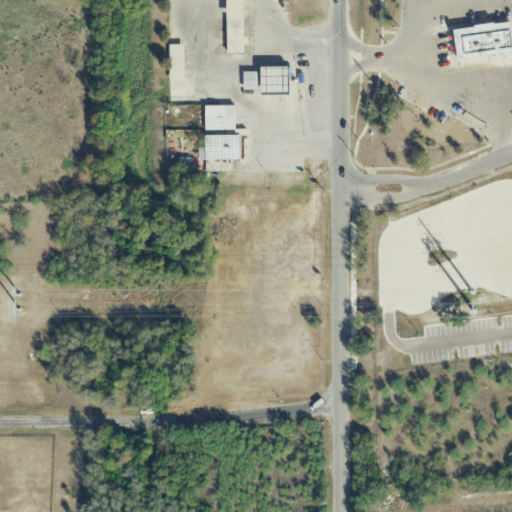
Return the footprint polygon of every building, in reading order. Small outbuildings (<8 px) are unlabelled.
[(226,0),(226,53),(244,53),(244,0),(226,0)] [(451,30),(457,61),(493,55),(494,58),(511,55),(511,35),(510,22),(451,30)] [(170,45),(169,81),(184,81),(185,45),(170,45)] [(242,90),(255,91),(256,73),(243,73),(242,90)] [(234,106),(205,106),(205,131),(234,131),(234,106)] [(204,160),(240,160),(240,136),(205,136),(204,160)]
